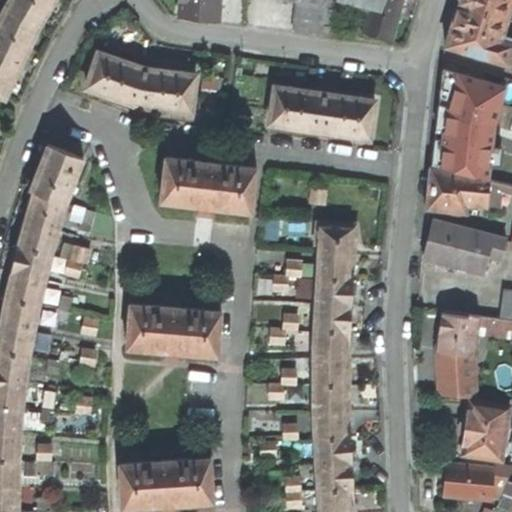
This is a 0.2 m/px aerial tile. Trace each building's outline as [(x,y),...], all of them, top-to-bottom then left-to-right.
[(8,0),(3,10),(0,15),(0,95),(3,97),(21,60),(34,33),(52,0),(8,0)] [(177,0),(177,15),(203,18),(215,20),(216,0),(177,0)] [(323,0),(289,0),(293,2),(289,29),(319,34),(320,25),(323,0)] [(398,0),(323,0),(320,25),(335,27),(338,0),(347,0),(348,1),(369,6),(361,33),(387,40),(395,15),(398,0)] [(511,0),(460,0),(454,21),(446,45),(509,63),(511,54),(511,43),(501,40),(511,0)] [(85,87),(137,105),(190,112),(194,74),(148,69),(97,52),(85,87)] [(269,123),(368,136),(374,100),(324,93),(274,86),(269,123)] [(511,133),(493,130),(487,153),(482,179),(487,180),(511,185),(511,133)] [(29,190),(33,192),(64,203),(82,157),(47,143),(38,167),(29,190)] [(211,208),(250,212),(255,167),(223,163),(224,156),(201,153),(200,160),(165,156),(159,201),(197,206),(196,211),(203,212),(210,213),(211,208)] [(485,204),(487,180),(482,179),(431,167),(429,190),(427,207),(461,210),(465,208),(465,203),(485,204)] [(29,206),(25,220),(56,229),(64,203),(33,192),(29,206)] [(22,232),(18,245),(49,253),(56,229),(25,220),(22,232)] [(509,240),(431,220),(426,239),(422,256),(483,272),(488,255),(501,258),(503,250),(506,250),(509,240)] [(319,241),(319,251),(351,252),(352,240),(353,225),(318,224),(317,240),(319,241)] [(73,244),(69,259),(82,262),(85,248),(73,244)] [(15,258),(12,271),(43,279),(49,253),(18,245),(15,258)] [(319,251),(317,276),(353,278),(353,268),(354,263),(351,262),(351,252),(319,251)] [(66,271),(78,275),(82,262),(69,259),(66,271)] [(9,285),(6,298),(38,304),(43,279),(12,271),(9,285)] [(317,276),(315,302),(351,304),(352,292),(353,278),(317,276)] [(498,318),(511,319),(511,288),(502,287),(498,318)] [(3,311),(0,324),(33,330),(38,304),(6,298),(3,311)] [(177,352),(216,355),(220,310),(184,307),(185,300),(162,298),(162,305),(129,302),(125,347),(164,350),(163,356),(169,357),(177,358),(177,352)] [(315,302),(314,328),(350,330),(350,317),(351,304),(315,302)] [(479,316),(469,314),(468,317),(442,313),(439,332),(436,349),(473,354),(479,316)] [(0,326),(0,351),(28,356),(33,330),(0,324),(0,326)] [(314,328),(313,357),(346,357),(346,345),(349,345),(349,340),(350,330),(314,328)] [(0,378),(24,382),(28,356),(0,351),(0,378)] [(313,357),(313,383),(345,383),(345,369),(346,357),(313,357)] [(489,379),(462,377),(461,397),(488,398),(489,390),(488,390),(489,379)] [(0,406),(21,408),(24,382),(0,378),(0,406)] [(313,383),(313,409),(345,409),(345,396),(345,383),(313,383)] [(41,409),(54,410),(55,399),(42,398),(41,409)] [(509,405),(469,399),(465,427),(460,453),(459,458),(493,462),(493,458),(500,459),(509,405)] [(0,432),(19,434),(21,408),(0,406),(0,432)] [(53,423),(54,410),(41,409),(40,422),(53,423)] [(313,409),(315,436),(350,435),(349,427),(349,419),(345,419),(345,409),(313,409)] [(0,458),(18,460),(19,434),(0,432),(0,458)] [(315,436),(316,462),(352,460),(351,448),(350,435),(315,436)] [(173,505),(212,502),(209,457),(173,460),(173,452),(150,453),(150,461),(118,463),(121,508),(160,505),(160,511),(168,510),(174,510),(173,505)] [(0,485),(17,486),(18,460),(0,458),(0,485)] [(316,462),(318,489),(353,487),(352,474),(352,460),(316,462)] [(461,496),(489,499),(490,495),(497,499),(511,463),(493,462),(492,467),(446,463),(443,495),(461,496)] [(511,511),(511,482),(506,480),(495,506),(511,511)] [(0,511),(17,511),(17,486),(0,485),(0,511)] [(318,489),(319,511),(351,511),(351,502),(354,502),(354,497),(353,487),(318,489)] [(36,497),(36,511),(49,510),(49,496),(36,497)]
